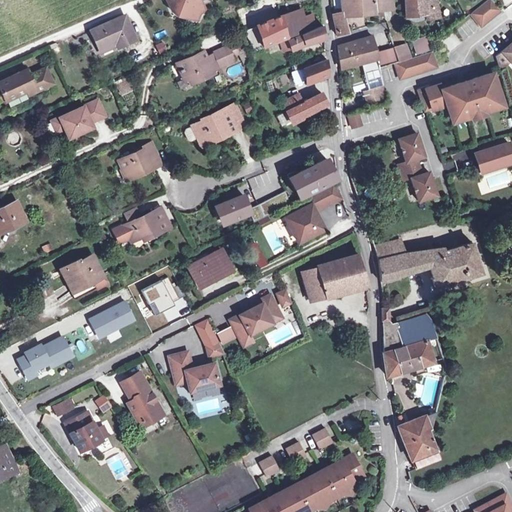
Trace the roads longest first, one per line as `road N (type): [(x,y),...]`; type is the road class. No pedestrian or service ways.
road 1 (residential): [(397,492),(374,309),(338,140)]
road 2 (residential): [(511,12),(461,47),(451,68),(397,87),(405,119),(338,140)]
road 3 (residential): [(16,411),(180,324)]
road 4 (residential): [(338,140),(182,193)]
road 5 (residential): [(338,140),(325,0)]
road 6 (residential): [(16,411),(92,511)]
